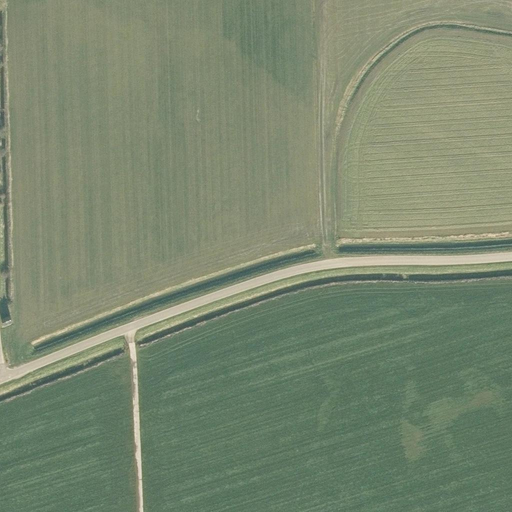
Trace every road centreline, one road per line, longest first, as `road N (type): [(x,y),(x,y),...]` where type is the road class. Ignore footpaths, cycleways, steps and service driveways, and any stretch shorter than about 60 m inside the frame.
road 1 (tertiary): [(0,380),(305,268),(511,260)]
road 2 (track): [(132,329),(140,511)]
